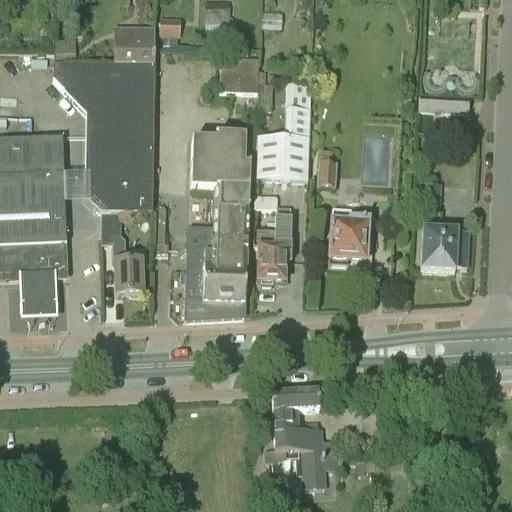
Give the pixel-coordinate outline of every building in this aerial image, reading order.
[(203,28),(229,27),(228,14),(203,14),(203,28)] [(181,40),(181,21),(162,20),(161,40),(181,40)] [(112,69),(153,69),(153,32),(113,32),(112,69)] [(74,44),(53,45),(54,67),(75,66),(74,44)] [(219,97),(256,98),(256,89),(257,76),(257,65),(220,63),(219,97)] [(153,69),(112,69),(52,68),(52,85),(85,120),(84,198),(92,198),(99,205),(93,211),(100,218),(99,246),(113,246),(115,300),(128,299),(128,302),(139,301),(139,299),(141,299),(140,265),(124,266),(124,251),(116,251),(116,218),(151,219),(153,69)] [(265,76),(257,76),(256,89),(264,89),(265,76)] [(451,84),(449,84),(446,84),(444,85),(442,82),(440,81),(438,80),(435,79),(432,78),(429,78),(428,79),(425,80),(423,81),(420,83),(419,84),(419,87),(419,89),(419,92),(421,94),(422,96),(423,98),(425,99),(427,101),(441,101),(467,103),(470,102),(472,101),(474,99),(476,96),(476,93),(476,89),(475,87),(473,85),(471,83),(469,81),(466,81),(465,80),(462,80),(459,81),(457,81),(456,83),(454,84),(453,85),(451,84)] [(306,186),(310,86),(284,88),(283,143),(255,142),(254,185),(306,186)] [(271,89),(264,89),(256,89),(256,98),(256,116),(271,117),(271,89)] [(468,105),(468,103),(467,103),(441,101),(427,101),(418,100),(417,116),(467,119),(467,117),(466,117),(467,105),(468,105)] [(0,144),(0,251),(65,249),(61,142),(0,144)] [(186,232),(184,326),(242,323),(243,309),(246,218),(249,170),(247,170),(247,171),(243,171),(244,143),(213,142),(213,143),(215,143),(215,147),(190,147),(189,196),(213,197),(212,217),(212,233),(186,232)] [(333,193),(334,169),(330,169),(330,156),(319,156),(318,169),(316,192),(333,193)] [(418,187),(417,211),(438,213),(439,189),(418,187)] [(271,287),(283,288),(283,268),(287,268),(289,216),(274,215),(275,202),(253,202),(253,215),(275,215),(274,237),(252,236),(252,253),(257,253),(256,287),(259,287),(259,291),(271,291),(271,287)] [(167,261),(167,249),(163,249),(164,214),(152,213),(151,261),(167,261)] [(347,267),(364,268),(365,244),(371,245),(372,226),(372,218),(331,216),(330,227),(328,266),(328,271),(347,271),(347,267)] [(421,234),(419,276),(453,278),(453,274),(465,275),(467,237),(440,235),(441,224),(423,223),(423,234),(421,234)] [(0,283),(66,281),(65,249),(0,251),(0,283)] [(53,275),(18,276),(19,325),(55,324),(53,275)] [(317,396),(270,398),(273,453),(265,454),(266,468),(273,467),(274,480),(288,481),(289,466),(293,465),(295,481),(300,481),(301,495),(325,494),(323,475),(335,475),(334,446),(319,446),(319,436),(290,437),(289,416),(318,414),(317,396)] [(375,461),(338,461),(338,480),(363,479),(364,475),(384,476),(384,464),(375,463),(375,461)] [(138,488),(138,469),(90,472),(90,491),(138,488)]
